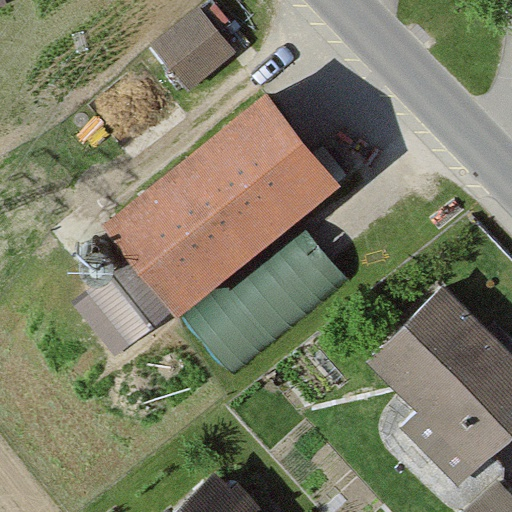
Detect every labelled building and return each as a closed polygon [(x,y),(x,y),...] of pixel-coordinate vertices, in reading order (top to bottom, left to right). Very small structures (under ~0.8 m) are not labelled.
[(208,0),(194,0),(151,31),(186,79),(238,41),(208,0)] [(237,87),(76,217),(152,312),(314,182),(237,87)] [(225,354),(347,276),(312,222),(190,301),(225,354)] [(511,428),(511,364),(433,282),(350,361),(461,477),(511,428)] [(511,511),(511,482),(501,469),(449,511),(511,511)] [(237,511),(201,471),(154,511),(237,511)]
